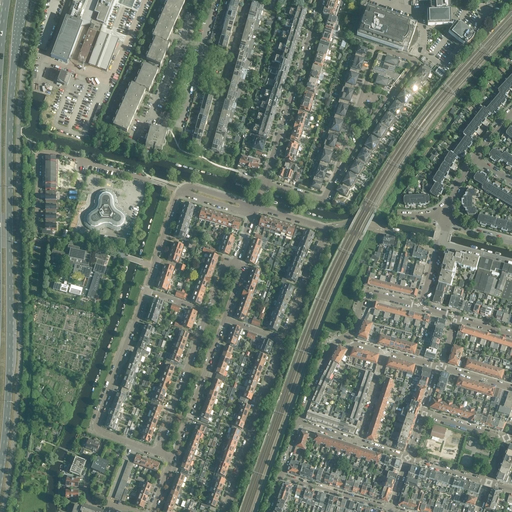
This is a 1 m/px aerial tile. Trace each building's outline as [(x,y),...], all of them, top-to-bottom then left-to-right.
[(73,0),(68,16),(67,18),(66,17),(53,53),(54,53),(53,57),(51,56),(51,57),(68,63),(67,62),(68,59),(69,59),(82,26),(81,25),(82,22),(91,25),(89,29),(101,33),(104,25),(106,26),(115,0),(73,0)] [(182,0),(168,0),(166,6),(180,12),(185,1),(182,0)] [(249,1),(248,4),(252,5),(251,7),(262,11),(263,11),(265,4),(259,2),(255,1),(252,0),(252,2),(249,1)] [(435,0),(430,1),(430,7),(430,10),(427,11),(428,26),(448,25),(451,25),(449,0),(435,0)] [(227,6),(229,7),(241,10),(242,8),(238,7),(239,4),(230,2),(228,1),(227,6)] [(328,3),(326,9),(338,12),(339,6),(327,3),(328,3)] [(166,6),(162,16),(176,22),(180,12),(166,6)] [(225,11),(228,12),(236,14),(237,11),(240,12),(241,10),(229,7),(227,6),(225,11)] [(247,9),(246,12),(261,16),(262,11),(251,7),(250,10),(247,9)] [(366,7),(362,19),(364,19),(362,25),(360,25),(356,36),(402,52),(403,50),(407,52),(409,46),(411,47),(413,45),(414,44),(415,42),(416,40),(417,37),(417,35),(417,33),(416,32),(414,31),(416,25),(412,23),(412,22),(366,7)] [(289,9),(288,12),(305,17),(306,14),(307,12),(306,12),(307,11),(306,11),(300,8),(298,8),(298,10),(298,9),(297,11),(289,9)] [(323,14),(324,14),(328,16),(336,18),(338,12),(326,9),(325,8),(323,14)] [(224,16),(226,17),(238,20),(239,17),(236,16),(236,14),(228,12),(225,11),(224,16)] [(289,15),(295,17),(294,20),(303,23),(303,22),(304,22),(304,20),(305,17),(288,12),(285,11),(284,14),(289,15)] [(246,12),(245,14),(249,15),(248,17),(257,20),(260,21),(261,16),(246,12)] [(162,16),(157,27),(171,33),(176,22),(162,16)] [(327,21),(326,22),(336,25),(338,25),(339,22),(337,21),(338,19),(336,18),(328,16),(328,19),(327,19),(326,21),(327,21)] [(286,21),(285,23),(301,28),(302,26),(303,25),(303,24),(303,23),(294,20),(293,23),(286,21)] [(449,33),(454,37),(454,38),(454,37),(458,41),(460,42),(459,42),(461,43),(463,45),(464,44),(465,46),(466,45),(467,46),(469,44),(470,43),(471,42),(472,41),(473,39),(474,37),(474,36),(472,35),(473,33),(471,32),(458,21),(456,23),(455,23),(456,21),(455,20),(451,25),(448,25),(448,26),(451,26),(453,27),(448,33),(449,33)] [(221,26),(224,26),(236,30),(236,27),(233,26),(234,24),(225,21),(223,21),(221,26)] [(243,21),(243,24),(246,25),(245,27),(254,30),(257,30),(258,26),(256,25),(243,21)] [(325,26),(325,28),(334,31),(336,25),(326,22),(326,23),(325,23),(325,25),(325,26)] [(301,28),(285,23),(284,26),(292,29),(291,31),(299,34),(300,33),(301,32),(300,31),(301,28)] [(152,37),(156,39),(167,43),(171,33),(157,27),(152,37)] [(323,32),(323,35),(332,37),(333,38),(334,34),(333,34),(334,31),(325,28),(324,29),(323,31),(323,32)] [(101,33),(89,29),(77,61),(107,72),(119,40),(101,33)] [(284,30),(283,35),(298,40),(298,37),(299,37),(300,36),(299,35),(299,34),(291,31),(284,30)] [(222,31),(221,36),(233,40),(234,37),(230,36),(231,34),(222,31)] [(241,31),(240,34),(243,34),(243,37),(252,39),(253,35),(241,31)] [(298,40),(283,35),(282,38),(288,40),(287,43),(296,46),(296,45),(297,45),(297,43),(298,40)] [(321,40),(321,41),(330,43),(332,37),(323,35),(322,37),(321,38),(320,39),(321,40)] [(239,38),(238,41),(250,45),(253,45),(255,40),(252,39),(243,37),(242,39),(239,38)] [(156,39),(151,49),(165,55),(170,44),(167,43),(156,39)] [(220,41),(218,46),(230,50),(231,47),(227,46),(228,43),(220,41)] [(238,41),(237,43),(241,44),(240,47),(252,50),(253,45),(250,45),(238,41)] [(319,46),(319,47),(328,50),(330,50),(332,44),(330,43),(321,41),(320,43),(319,44),(318,46),(319,46)] [(280,44),(279,47),(294,52),(295,49),(296,49),(296,47),(296,46),(287,43),(286,46),(280,44)] [(279,47),(278,50),(284,52),(284,55),(292,58),(292,57),(293,57),(294,55),(293,55),(294,52),(279,47)] [(318,50),(317,53),(326,56),(328,50),(319,47),(318,48),(317,49),(318,50)] [(355,52),(354,55),(364,58),(365,54),(366,55),(367,51),(367,50),(357,47),(356,47),(355,47),(355,48),(354,50),(354,51),(354,52),(355,52)] [(151,49),(146,60),(160,66),(165,55),(151,49)] [(250,55),(236,51),(236,54),(239,55),(238,57),(250,60),(252,55),(250,55)] [(315,58),(315,59),(324,62),(326,56),(317,53),(316,56),(315,56),(315,58)] [(386,57),(378,54),(376,60),(384,63),(382,69),(386,71),(388,71),(392,59),(386,57)] [(274,58),(275,59),(290,63),(291,61),(292,60),(292,59),(292,58),(284,55),(283,58),(276,56),(274,56),(273,58),(274,58)] [(350,60),(350,62),(362,66),(363,62),(364,58),(354,55),(353,57),(352,57),(352,58),(351,58),(350,60)] [(238,60),(234,59),(234,61),(249,65),(250,60),(238,57),(238,60)] [(273,61),(275,62),(281,64),(280,66),(289,69),(290,68),(290,67),(290,66),(290,63),(275,59),(274,58),(273,61)] [(314,62),(313,65),(322,68),(323,64),(324,65),(325,62),(324,62),(315,59),(315,60),(314,60),(313,62),(314,62)] [(392,59),(388,71),(394,73),(396,67),(405,70),(409,65),(398,61),(392,59)] [(234,61),(233,63),(236,64),(236,67),(248,70),(248,69),(249,65),(234,61)] [(350,68),(349,70),(358,74),(360,70),(361,70),(362,66),(350,62),(349,64),(349,66),(349,68),(350,68)] [(144,64),(140,75),(154,81),(158,70),(144,64)] [(312,68),(311,72),(320,74),(328,77),(328,74),(321,72),(322,68),(313,65),(312,66),(312,68)] [(269,70),(271,70),(287,75),(287,72),(288,72),(289,71),(288,70),(289,69),(280,66),(279,69),(277,69),(272,67),(269,67),(268,69),(269,70)] [(418,68),(416,70),(427,79),(428,78),(428,77),(429,76),(429,75),(429,74),(430,72),(423,66),(420,69),(418,68)] [(232,68),(231,71),(246,75),(248,70),(236,67),(235,69),(232,68)] [(377,77),(375,84),(381,86),(386,71),(382,69),(374,67),(372,72),(378,74),(378,77),(377,77)] [(439,67),(435,71),(441,77),(446,72),(439,67)] [(268,73),(270,73),(277,75),(276,78),(285,81),(285,80),(286,80),(286,79),(286,78),(287,75),(271,70),(269,70),(268,73)] [(358,77),(357,77),(358,74),(349,70),(348,72),(347,73),(346,74),(345,76),(344,77),(357,82),(358,77)] [(416,75),(414,78),(421,84),(422,83),(423,82),(424,82),(425,81),(427,79),(416,70),(414,73),(416,75)] [(231,71),(230,73),(234,74),(233,76),(242,79),(245,80),(246,75),(231,71)] [(386,71),(381,86),(386,87),(389,81),(389,80),(390,78),(397,81),(401,76),(394,73),(388,71),(386,71)] [(309,77),(318,80),(320,77),(327,79),(328,77),(320,74),(311,72),(310,74),(309,77)] [(61,73),(58,82),(67,85),(70,76),(61,73)] [(140,75),(135,85),(146,90),(149,92),(154,81),(140,75)] [(229,78),(228,80),(243,85),(245,80),(242,79),(233,76),(232,79),(229,78)] [(308,81),(307,84),(319,87),(320,85),(317,84),(318,80),(309,77),(309,78),(308,79),(308,80),(308,81)] [(344,83),(345,84),(344,86),(353,89),(354,86),(355,86),(357,82),(344,77),(344,80),(344,81),(344,82),(344,83)] [(266,81),(267,82),(283,87),(284,84),(285,84),(285,82),(285,81),(276,78),(275,81),(274,81),(268,79),(266,78),(265,81),(266,81)] [(409,79),(407,82),(418,90),(419,89),(420,88),(420,87),(420,86),(421,85),(420,85),(421,84),(414,78),(411,81),(409,79)] [(228,80),(228,83),(231,84),(230,86),(242,90),(243,85),(228,80)] [(265,84),(266,85),(272,86),(274,87),(273,90),(281,93),(281,92),(282,91),(283,90),(282,89),(283,87),(267,82),(266,81),(265,84)] [(407,86),(405,89),(412,95),(413,94),(414,94),(415,94),(415,93),(416,93),(417,92),(418,90),(407,82),(405,84),(407,86)] [(503,84),(502,86),(509,92),(510,91),(511,90),(511,91),(511,87),(506,82),(504,84),(503,84)] [(132,84),(127,94),(141,101),(146,90),(135,85),(132,84)] [(319,87),(307,84),(306,86),(306,87),(305,89),(306,89),(305,92),(314,95),(315,91),(316,89),(318,90),(319,87)] [(226,88),(225,90),(238,94),(241,95),(242,90),(230,86),(229,89),(226,88)] [(344,86),(343,88),(342,88),(341,89),(340,91),(339,93),(351,97),(353,93),(352,93),(353,89),(344,86)] [(500,88),(498,90),(499,91),(500,91),(499,92),(505,97),(506,97),(508,95),(507,95),(509,92),(502,86),(500,88)] [(400,90),(398,93),(410,102),(411,100),(411,98),(412,97),(412,96),(412,95),(405,89),(403,92),(400,90)] [(225,90),(225,93),(228,94),(227,96),(236,99),(239,100),(241,95),(238,94),(225,90)] [(261,92),(265,94),(279,98),(280,96),(281,95),(282,94),(281,93),(273,90),(272,93),(262,90),(261,92)] [(260,95),(264,97),(268,98),(267,101),(278,104),(279,103),(279,102),(279,101),(279,98),(265,94),(261,92),(260,95)] [(304,96),(304,98),(313,101),(314,102),(315,102),(318,103),(322,104),(323,105),(324,102),(319,101),(315,100),(316,96),(315,95),(307,93),(305,92),(305,93),(304,93),(304,94),(304,95),(304,96)] [(499,95),(497,97),(505,104),(507,102),(506,101),(508,98),(506,97),(505,97),(499,92),(500,93),(499,95)] [(339,99),(338,102),(348,105),(349,101),(350,101),(351,97),(339,93),(339,95),(338,97),(338,98),(338,99),(339,99)] [(398,98),(396,101),(404,106),(405,105),(405,106),(406,105),(407,104),(408,103),(410,102),(398,93),(396,96),(398,98)] [(127,94),(122,105),(136,111),(141,101),(127,94)] [(223,98),(223,100),(225,101),(226,101),(234,103),(235,104),(237,104),(238,100),(236,99),(227,96),(227,99),(223,98)] [(495,99),(493,101),(494,101),(500,107),(502,105),(503,106),(505,104),(497,97),(495,99)] [(302,101),(301,103),(302,103),(302,104),(311,107),(312,107),(314,102),(313,101),(304,98),(303,101),(302,101)] [(212,102),(203,100),(201,99),(200,104),(202,105),(214,108),(215,106),(211,105),(212,102)] [(222,100),(221,103),(224,104),(224,106),(234,109),(236,109),(237,104),(235,104),(234,103),(226,101),(225,101),(223,100),(222,100)] [(259,105),(261,105),(276,110),(277,107),(278,107),(278,105),(277,105),(278,104),(267,101),(266,104),(262,103),(260,102),(259,105)] [(392,102),(390,105),(401,113),(402,111),(403,111),(403,110),(403,109),(403,108),(403,107),(404,106),(396,101),(394,104),(392,102)] [(499,110),(499,109),(500,107),(494,101),(493,101),(492,103),(492,104),(491,106),(498,112),(499,110)] [(335,107),(334,109),(346,113),(348,109),(347,108),(348,105),(338,102),(338,104),(337,104),(336,104),(336,105),(335,106),(335,107)] [(257,107),(260,108),(265,110),(264,112),(266,113),(274,116),(274,115),(275,115),(276,113),(275,113),(276,110),(261,105),(259,105),(258,104),(257,107)] [(300,107),(299,109),(300,109),(300,110),(302,110),(310,112),(310,113),(311,109),(312,107),(311,107),(302,104),(301,107),(300,107)] [(122,105),(118,115),(132,122),(136,111),(122,105)] [(390,109),(388,112),(395,118),(396,117),(397,117),(398,116),(399,115),(400,115),(401,113),(390,105),(388,108),(390,109)] [(485,108),(485,109),(493,116),(495,113),(496,114),(498,112),(491,106),(490,105),(489,107),(488,108),(488,107),(487,109),(486,108),(485,108)] [(219,108),(219,110),(234,114),(235,109),(234,109),(224,106),(223,109),(219,108)] [(481,110),(480,112),(487,118),(489,115),(490,116),(491,115),(493,116),(485,109),(484,108),(482,110),(481,110)] [(334,115),(333,117),(343,120),(344,117),(345,117),(346,113),(334,109),(333,111),(333,113),(333,114),(334,115)] [(200,110),(199,115),(211,118),(212,116),(208,115),(209,112),(200,110)] [(219,110),(218,112),(221,113),(221,116),(233,119),(234,114),(219,110)] [(298,115),(297,118),(297,117),(307,120),(308,115),(307,114),(299,112),(298,112),(297,114),(298,115)] [(383,114),(381,117),(393,125),(394,123),(394,122),(395,121),(395,120),(395,119),(395,118),(388,112),(386,115),(383,114)] [(479,115),(477,117),(488,125),(490,123),(486,120),(487,118),(480,112),(478,114),(479,115)] [(256,116),(258,117),(272,121),(273,119),(274,118),(274,117),(274,116),(266,113),(265,116),(257,114),(256,116)] [(118,115),(113,126),(127,132),(132,122),(118,115)] [(217,117),(216,120),(228,123),(231,124),(233,119),(221,116),(220,118),(217,117)] [(255,119),(257,120),(263,122),(262,124),(271,127),(271,126),(272,125),(271,124),(272,121),(258,117),(256,116),(255,119)] [(477,116),(474,121),(481,126),(482,124),(486,127),(488,125),(477,117),(477,116)] [(296,120),(296,123),(309,127),(310,125),(305,124),(307,120),(297,117),(297,118),(296,118),(296,120)] [(329,122),(329,124),(341,128),(342,124),(343,120),(333,117),(332,120),(331,119),(331,120),(330,121),(330,122),(329,122)] [(382,121),(380,124),(387,129),(388,128),(389,129),(390,128),(391,127),(392,126),(393,125),(381,117),(379,119),(382,121)] [(206,122),(198,120),(196,125),(208,128),(209,126),(206,125),(206,122)] [(216,120),(215,122),(219,123),(218,126),(227,128),(228,123),(216,120)] [(474,121),(470,125),(478,131),(478,132),(481,134),(483,132),(480,130),(479,129),(479,128),(481,126),(474,121)] [(294,127),(294,129),(303,132),(304,128),(309,129),(309,127),(296,123),(295,126),(294,127)] [(252,128),(254,128),(269,133),(269,130),(270,130),(271,129),(270,128),(271,127),(262,124),(260,124),(259,127),(255,126),(253,125),(252,128)] [(329,130),(328,133),(338,136),(339,132),(340,133),(341,128),(329,124),(328,126),(328,128),(328,129),(328,130),(329,130)] [(375,126),(373,128),(385,136),(386,135),(386,134),(387,133),(387,132),(387,131),(387,129),(380,124),(378,127),(375,126)] [(468,127),(466,129),(467,130),(474,135),(475,133),(476,133),(477,134),(480,136),(481,134),(478,132),(478,131),(470,125),(468,128),(468,127)] [(151,126),(145,146),(162,151),(167,131),(161,129),(161,128),(158,127),(158,128),(151,126)] [(214,127),(213,130),(226,133),(228,134),(229,129),(227,128),(218,126),(217,128),(214,127)] [(251,131),(253,131),(257,132),(256,135),(259,136),(267,139),(267,138),(268,138),(268,136),(269,133),(254,128),(252,128),(251,131)] [(374,133),(372,136),(380,141),(380,140),(381,140),(382,140),(382,139),(384,138),(385,136),(373,128),(371,131),(374,133)] [(191,134),(194,135),(206,138),(206,136),(203,135),(204,132),(195,129),(193,129),(191,134)] [(302,134),(303,132),(294,129),(293,131),(292,131),(292,134),(301,137),(302,134)] [(465,132),(464,134),(466,136),(470,139),(472,140),(473,138),(472,137),(474,135),(467,130),(466,129),(465,131),(465,132)] [(213,130),(213,132),(216,133),(215,135),(226,138),(227,134),(225,134),(226,133),(213,130)] [(324,138),(323,140),(336,144),(337,140),(336,140),(338,136),(328,133),(327,135),(326,135),(326,136),(325,136),(324,138)] [(301,137),(292,134),(291,137),(290,139),(291,139),(290,140),(298,142),(300,143),(301,139),(305,141),(306,139),(301,137)] [(367,138),(365,141),(377,148),(378,146),(379,145),(379,144),(379,143),(379,142),(380,141),(372,136),(370,139),(367,138)] [(464,139),(463,141),(471,147),(473,145),(472,144),(474,141),(472,140),(470,139),(466,136),(464,138),(465,138),(464,139)] [(266,140),(255,137),(255,138),(253,143),(264,146),(264,145),(265,145),(266,143),(265,142),(266,140)] [(459,138),(458,140),(460,141),(460,143),(459,145),(460,145),(467,150),(469,148),(470,149),(471,147),(463,141),(462,140),(459,138)] [(192,139),(191,145),(203,148),(204,145),(200,144),(201,142),(192,139)] [(211,139),(210,142),(213,143),(213,145),(224,148),(225,144),(223,143),(211,139)] [(324,146),(323,148),(332,151),(334,148),(336,144),(323,140),(323,142),(323,144),(323,146),(324,146)] [(366,145),(364,148),(372,153),(373,152),(375,151),(376,150),(377,148),(365,141),(363,144),(366,145)] [(289,147),(288,148),(298,151),(300,147),(301,146),(303,146),(304,145),(297,142),(296,144),(290,142),(289,144),(288,146),(289,147)] [(253,143),(252,147),(252,148),(248,147),(248,149),(250,150),(253,150),(256,151),(257,150),(262,152),(263,150),(264,149),(264,147),(264,146),(253,143)] [(208,147),(208,149),(218,152),(218,154),(223,155),(224,149),(224,148),(213,145),(212,148),(208,147)] [(455,145),(454,148),(456,150),(465,156),(466,154),(465,153),(467,150),(460,145),(459,145),(458,147),(455,145)] [(286,152),(286,153),(297,157),(298,151),(288,148),(287,150),(286,151),(286,152)] [(322,151),(321,150),(320,152),(319,153),(318,155),(331,160),(332,155),(331,155),(332,151),(323,148),(322,151)] [(359,150),(358,153),(370,160),(371,158),(370,158),(371,157),(371,156),(372,155),(371,154),(372,153),(364,148),(362,151),(359,150)] [(451,152),(454,155),(457,157),(458,158),(460,160),(462,157),(463,158),(465,156),(456,150),(454,148),(453,149),(454,151),(455,152),(454,153),(451,152)] [(492,159),(493,161),(502,150),(501,149),(499,151),(498,150),(497,151),(496,150),(494,150),(489,156),(492,158),(491,159),(492,159)] [(502,150),(493,161),(495,162),(496,161),(499,163),(499,164),(501,161),(500,161),(501,160),(505,154),(502,152),(503,151),(502,150)] [(448,155),(447,157),(455,162),(456,159),(457,160),(458,158),(457,157),(454,155),(451,152),(450,153),(450,152),(448,155)] [(297,157),(286,153),(286,154),(286,155),(285,157),(285,159),(295,162),(295,161),(297,157)] [(358,157),(356,160),(364,165),(365,164),(366,164),(367,163),(368,162),(370,160),(358,153),(356,156),(358,157)] [(500,161),(501,161),(503,162),(503,161),(506,163),(510,155),(506,153),(505,154),(501,160),(500,161)] [(317,161),(318,161),(318,164),(327,167),(328,163),(329,164),(331,160),(318,155),(318,157),(317,159),(317,160),(317,161)] [(248,158),(243,157),(244,156),(242,156),(241,159),(239,165),(242,166),(243,166),(244,167),(245,166),(245,167),(248,158)] [(42,160),(42,187),(45,187),(45,190),(56,190),(56,187),(58,187),(58,160),(56,160),(56,157),(45,157),(45,160),(42,160)] [(248,158),(245,167),(248,168),(250,169),(250,168),(251,168),(254,160),(254,158),(248,157),(248,158)] [(446,160),(445,162),(453,167),(456,169),(457,167),(458,167),(455,165),(453,164),(455,162),(447,157),(445,159),(446,160)] [(254,160),(251,168),(252,168),(252,169),(253,170),(254,169),(257,170),(259,164),(260,161),(258,160),(258,161),(254,160)] [(352,162),(350,165),(362,172),(363,170),(364,168),(364,167),(364,165),(356,160),(354,164),(352,162)] [(286,167),(285,169),(282,168),(280,173),(279,173),(278,177),(279,177),(279,178),(281,178),(285,179),(290,163),(286,162),(284,166),(286,167)] [(444,163),(442,167),(449,171),(450,170),(450,169),(452,170),(455,171),(456,169),(453,167),(445,162),(444,163)] [(290,163),(285,179),(288,179),(288,180),(290,181),(290,180),(291,180),(293,172),(290,171),(291,168),(292,164),(290,163)] [(306,165),(305,165),(304,168),(313,171),(325,175),(327,171),(326,171),(327,167),(318,164),(317,167),(315,167),(314,167),(313,168),(312,168),(311,168),(310,167),(309,167),(308,167),(307,166),(306,165)] [(351,170),(349,173),(357,178),(358,176),(358,177),(359,176),(360,175),(361,174),(362,172),(350,165),(348,168),(351,170)] [(293,172),(291,180),(294,181),(294,182),(296,183),(296,182),(297,182),(297,181),(300,181),(304,171),(301,170),(299,173),(297,172),(298,168),(295,166),(293,172)] [(442,167),(439,171),(440,171),(439,171),(440,172),(447,176),(448,177),(451,179),(452,176),(449,175),(448,174),(448,173),(449,171),(442,167)] [(313,177),(312,179),(322,183),(323,179),(324,179),(325,175),(313,171),(312,173),(313,173),(312,175),(312,176),(312,177),(313,177)] [(437,174),(436,176),(443,181),(444,179),(445,178),(447,179),(449,181),(451,179),(448,177),(447,176),(440,172),(438,174),(437,174)] [(344,174),(343,177),(355,185),(356,183),(356,182),(356,181),(357,180),(357,179),(356,179),(357,178),(349,173),(347,176),(344,174)] [(474,180),(480,183),(484,175),(482,173),(481,174),(478,173),(474,180)] [(484,175),(480,183),(482,184),(482,185),(484,186),(487,181),(488,181),(489,179),(486,177),(486,176),(484,175)] [(431,178),(430,180),(433,182),(434,182),(437,183),(440,185),(442,186),(443,184),(442,183),(443,181),(436,176),(434,178),(435,179),(435,180),(433,179),(431,178)] [(354,186),(355,185),(343,177),(341,181),(343,182),(342,185),(350,190),(351,189),(352,188),(353,188),(353,187),(354,186)] [(322,183),(312,179),(312,182),(311,182),(310,182),(310,183),(309,185),(309,186),(309,187),(310,188),(311,189),(311,190),(312,190),(313,189),(314,189),(320,191),(320,190),(322,187),(321,186),(322,183)] [(487,181),(484,186),(482,189),(485,190),(485,191),(487,192),(491,185),(489,183),(489,182),(488,181),(487,181)] [(491,185),(487,192),(489,194),(489,193),(492,194),(498,183),(496,182),(494,186),(491,185)] [(435,186),(434,188),(442,193),(443,191),(442,190),(444,187),(442,186),(440,185),(437,183),(436,183),(435,185),(435,186)] [(498,183),(492,194),(497,197),(501,190),(498,189),(501,184),(498,183)] [(427,184),(426,186),(431,189),(432,190),(431,192),(432,192),(431,193),(438,197),(440,194),(441,195),(442,193),(434,188),(432,187),(431,186),(430,186),(429,185),(427,184)] [(350,190),(342,185),(340,188),(339,188),(336,192),(339,194),(343,196),(347,198),(348,197),(348,196),(349,194),(350,193),(349,192),(350,190)] [(501,190),(497,197),(502,200),(508,189),(506,187),(503,192),(501,190)] [(508,189),(502,200),(506,203),(510,196),(508,194),(511,190),(508,189)] [(84,217),(84,220),(84,223),(85,225),(87,228),(89,229),(92,231),(95,231),(98,231),(100,229),(101,230),(103,228),(105,227),(107,227),(109,228),(111,229),(114,231),(117,231),(120,231),(122,229),(125,228),(126,225),(127,223),(128,220),(127,217),(126,214),(125,212),(122,210),(123,210),(120,208),(120,209),(118,207),(117,206),(118,206),(117,204),(117,201),(116,198),(115,195),(114,193),(111,191),(109,190),(106,190),(103,190),(100,191),(98,193),(96,195),(95,198),(95,201),(94,201),(94,204),(95,204),(94,206),(93,207),(92,209),(89,210),(87,212),(85,214),(84,217)] [(56,191),(45,191),(45,201),(56,201),(56,191)] [(56,201),(45,201),(45,211),(56,211),(56,201)] [(183,209),(193,213),(194,209),(195,209),(194,209),(195,207),(185,203),(184,206),(183,205),(182,209),(183,209)] [(181,211),(180,215),(191,218),(193,213),(183,209),(182,211),(181,211)] [(202,209),(199,218),(201,219),(205,220),(208,210),(205,209),(204,210),(202,209)] [(208,210),(205,220),(210,222),(213,212),(208,211),(208,210)] [(56,211),(45,211),(45,220),(56,220),(56,211)] [(213,212),(210,222),(212,223),(216,224),(219,214),(213,212)] [(219,214),(216,224),(218,225),(218,224),(221,225),(224,216),(219,214)] [(180,218),(179,220),(189,224),(191,218),(180,215),(179,218),(180,218)] [(482,215),(482,216),(480,215),(478,223),(482,224),(481,225),(484,226),(486,216),(482,215)] [(221,225),(227,227),(230,218),(224,216),(221,225)] [(258,223),(257,227),(259,227),(261,228),(261,227),(264,228),(268,219),(267,219),(267,218),(264,217),(264,218),(262,217),(260,223),(258,223)] [(502,220),(500,229),(503,230),(502,231),(505,232),(507,223),(508,217),(507,217),(505,221),(502,220)] [(230,218),(227,227),(232,229),(235,219),(230,218)] [(235,219),(232,229),(236,230),(235,230),(238,231),(241,221),(239,220),(236,219),(235,219)] [(264,228),(264,231),(269,233),(269,232),(270,230),(273,221),(268,219),(264,228)] [(56,220),(45,220),(45,230),(42,230),(42,234),(52,235),(52,230),(56,230),(56,220)] [(178,222),(177,226),(187,229),(188,229),(189,224),(179,220),(179,222),(178,222)] [(270,230),(269,232),(271,233),(275,234),(275,232),(278,222),(273,221),(270,230)] [(275,232),(275,234),(280,235),(281,234),(284,224),(278,222),(275,232)] [(281,234),(280,235),(286,237),(286,235),(289,226),(284,224),(281,234)] [(286,235),(286,237),(291,239),(292,237),(295,228),(293,227),(293,226),(290,225),(289,226),(286,235)] [(177,229),(176,231),(186,235),(187,235),(189,230),(188,229),(187,229),(177,226),(176,229),(177,229)] [(176,231),(175,231),(174,234),(175,235),(174,237),(185,240),(185,238),(186,235),(176,231)] [(303,236),(312,240),(312,239),(313,239),(314,237),(313,237),(314,234),(305,231),(304,232),(303,236)] [(384,240),(384,241),(383,244),(385,244),(388,245),(389,242),(390,242),(391,237),(384,235),(383,240),(384,240)] [(100,242),(125,247),(126,240),(102,236),(100,242)] [(226,237),(224,241),(233,244),(234,241),(234,239),(226,236),(226,237)] [(301,241),(311,245),(312,242),(311,242),(312,240),(303,236),(301,241)] [(393,246),(393,247),(400,248),(402,239),(395,238),(393,246)] [(254,240),(251,245),(260,249),(262,244),(263,243),(254,240)] [(407,240),(405,248),(403,253),(408,254),(409,252),(407,252),(407,249),(410,249),(412,241),(407,240)] [(224,241),(222,247),(230,250),(231,247),(232,248),(233,244),(224,241)] [(301,241),(299,247),(308,250),(309,248),(311,245),(301,241)] [(173,246),(172,249),(182,252),(183,249),(184,249),(184,248),(184,247),(184,246),(174,243),(173,246)] [(68,261),(64,285),(62,284),(61,285),(55,283),(53,289),(60,291),(67,293),(67,292),(69,293),(81,296),(81,295),(87,297),(87,298),(95,300),(103,275),(104,276),(106,268),(103,267),(105,262),(106,262),(108,254),(97,250),(96,253),(94,258),(97,259),(96,264),(94,269),(92,269),(88,268),(89,260),(91,255),(91,252),(86,251),(86,252),(85,252),(79,251),(80,248),(68,245),(68,249),(70,249),(69,257),(67,257),(66,258),(66,261),(68,261)] [(250,247),(249,251),(258,254),(260,249),(251,245),(251,247),(250,247)] [(218,249),(220,249),(219,252),(228,255),(230,250),(222,247),(219,246),(218,249)] [(299,247),(297,252),(306,256),(308,253),(307,253),(308,250),(299,247)] [(209,256),(208,259),(217,263),(218,259),(218,257),(212,254),(213,252),(203,248),(202,251),(209,254),(209,255),(209,256)] [(171,252),(171,255),(180,258),(182,252),(172,249),(171,252)] [(248,254),(248,256),(256,259),(258,260),(260,254),(258,254),(249,251),(248,254)] [(422,252),(420,260),(419,264),(418,267),(423,268),(424,268),(426,264),(428,253),(427,252),(426,251),(425,252),(423,251),(423,252),(422,252)] [(297,252),(295,258),(304,261),(305,258),(305,259),(306,256),(297,252)] [(457,256),(449,254),(449,256),(446,256),(441,276),(443,276),(442,279),(440,278),(439,283),(448,285),(451,286),(453,279),(454,277),(455,277),(456,272),(455,272),(457,264),(460,265),(459,266),(477,271),(480,258),(463,254),(461,253),(461,256),(457,255),(457,256)] [(180,258),(171,255),(170,255),(169,258),(169,260),(179,264),(180,261),(179,261),(180,258)] [(248,256),(246,261),(251,264),(255,265),(256,262),(257,262),(258,260),(256,259),(248,256)] [(295,258),(293,263),(302,267),(303,264),(303,263),(304,261),(295,258)] [(208,259),(206,265),(214,268),(215,266),(216,266),(217,263),(208,259)] [(482,259),(473,290),(485,293),(484,294),(500,299),(511,267),(500,264),(482,259)] [(287,267),(291,268),(300,272),(301,269),(302,267),(293,263),(291,266),(288,265),(287,267)] [(206,265),(204,270),(213,273),(214,270),(214,268),(206,265)] [(410,265),(408,275),(413,277),(416,278),(418,278),(421,279),(424,268),(423,268),(418,267),(416,266),(415,266),(410,265)] [(163,271),(173,275),(174,271),(175,271),(175,270),(175,269),(165,266),(164,268),(163,268),(162,271),(163,271)] [(511,266),(511,267),(500,299),(502,299),(505,300),(511,301),(511,266)] [(291,268),(288,274),(297,277),(299,275),(300,272),(291,268)] [(251,271),(250,275),(259,278),(261,273),(261,274),(262,273),(252,269),(251,272),(251,271)] [(204,270),(202,275),(211,279),(211,276),(212,277),(213,273),(204,270)] [(162,273),(161,276),(171,280),(173,275),(163,271),(162,274),(162,273)] [(366,278),(364,285),(370,286),(373,274),(370,273),(369,279),(367,279),(366,278)] [(376,281),(375,287),(380,288),(383,276),(384,274),(381,273),(381,276),(379,281),(376,281)] [(288,274),(286,279),(295,282),(296,280),(297,280),(298,278),(297,277),(288,274)] [(199,280),(199,281),(200,281),(209,284),(211,279),(202,275),(200,281),(199,280)] [(249,278),(248,280),(257,283),(259,278),(250,275),(248,278),(249,278)] [(160,280),(159,282),(169,286),(171,280),(161,276),(159,280),(160,280)] [(387,283),(385,290),(390,291),(393,279),(391,278),(390,284),(387,283)] [(247,282),(246,285),(255,289),(257,283),(248,280),(247,282)] [(199,281),(197,286),(206,289),(207,286),(208,284),(209,284),(200,281),(199,281)] [(404,281),(401,281),(400,286),(397,286),(396,292),(401,294),(404,281)] [(169,286),(159,282),(159,283),(159,282),(158,286),(158,288),(168,292),(169,289),(168,289),(169,286)] [(407,288),(406,295),(411,296),(414,284),(411,283),(410,289),(407,288)] [(437,291),(442,293),(445,294),(447,288),(448,285),(440,283),(439,283),(438,289),(437,289),(437,291)] [(244,291),(253,294),(255,289),(246,285),(245,288),(245,289),(244,291)] [(284,285),(282,290),(291,294),(291,293),(292,294),(293,291),(292,291),(293,288),(284,285)] [(197,286),(195,291),(204,295),(204,292),(205,293),(206,289),(197,286)] [(455,287),(452,297),(457,298),(461,300),(462,297),(464,289),(455,287)] [(282,290),(280,296),(290,299),(291,296),(290,296),(291,294),(282,290)] [(195,291),(193,297),(202,300),(203,297),(204,295),(195,291)] [(243,297),(252,300),(251,299),(253,294),(244,291),(242,296),(243,297)] [(280,296),(278,301),(287,304),(288,302),(289,303),(290,299),(280,296)] [(444,299),(436,296),(435,299),(434,300),(434,301),(434,302),(436,303),(437,303),(442,305),(444,299)] [(191,301),(190,302),(200,306),(200,303),(201,303),(202,300),(193,297),(191,301)] [(242,299),(241,302),(250,305),(252,300),(243,297),(243,299),(242,299)] [(153,304),(162,307),(164,304),(165,302),(154,298),(154,300),(153,300),(152,304),(153,304)] [(476,306),(474,313),(474,314),(475,314),(476,314),(477,314),(479,315),(479,314),(480,314),(481,308),(484,299),(482,298),(479,307),(478,307),(479,307),(477,306),(477,307),(476,306)] [(278,301),(276,306),(286,310),(287,307),(286,307),(287,304),(278,301)] [(240,305),(239,308),(248,311),(250,305),(241,302),(239,305),(240,305)] [(151,306),(150,309),(161,312),(162,307),(153,304),(152,306),(151,306)] [(378,304),(375,316),(378,316),(379,311),(382,312),(384,305),(378,304)] [(276,306),(274,312),(283,315),(284,313),(286,310),(276,306)] [(389,306),(386,318),(388,319),(389,314),(392,314),(394,308),(389,306)] [(487,310),(485,317),(486,317),(488,318),(490,318),(492,311),(494,308),(491,307),(490,310),(488,310),(487,310)] [(503,321),(502,322),(505,323),(506,324),(507,323),(508,324),(510,317),(511,312),(508,311),(508,310),(509,310),(510,307),(507,307),(504,315),(503,321)] [(238,310),(237,313),(246,316),(248,311),(239,308),(239,310),(238,310)] [(150,313),(149,314),(159,318),(161,312),(150,309),(149,312),(150,313)] [(399,309),(396,321),(398,322),(400,316),(403,317),(404,310),(399,309)] [(498,313),(496,320),(497,320),(498,321),(499,321),(501,321),(502,320),(503,315),(505,310),(503,309),(502,312),(498,311),(498,313)] [(188,311),(186,315),(195,318),(197,313),(188,310),(187,311),(188,311)] [(274,312),(272,317),(282,321),(283,318),(282,318),(283,315),(274,312)] [(415,313),(409,312),(406,324),(409,324),(410,319),(413,320),(415,313)] [(236,316),(235,319),(247,323),(248,321),(245,319),(246,316),(237,313),(236,316)] [(148,318),(147,321),(157,324),(158,323),(158,322),(159,318),(149,314),(149,315),(148,315),(147,318),(148,318)] [(420,314),(417,326),(419,327),(420,321),(423,322),(425,316),(420,314)] [(186,315),(184,321),(193,324),(195,318),(186,315)] [(272,317),(270,323),(279,326),(280,324),(282,321),(272,317)] [(430,317),(429,322),(445,326),(446,322),(445,321),(430,317)] [(182,327),(183,327),(191,329),(193,324),(184,321),(182,327)] [(370,330),(372,324),(363,321),(361,326),(370,330)] [(429,322),(428,324),(434,326),(436,327),(435,329),(443,331),(443,330),(444,330),(444,329),(444,328),(444,327),(445,327),(445,326),(429,322)] [(268,327),(267,328),(277,332),(278,329),(279,327),(279,326),(270,323),(268,327)] [(143,330),(151,333),(154,334),(156,329),(145,325),(143,330)] [(233,326),(231,332),(239,335),(241,331),(241,332),(242,330),(241,329),(233,326)] [(368,335),(370,330),(361,326),(360,331),(368,335)] [(465,327),(463,333),(462,339),(464,340),(466,334),(469,335),(471,329),(465,327)] [(143,330),(141,336),(149,339),(151,333),(143,330)] [(476,330),(474,337),(472,342),(471,344),(474,345),(474,343),(476,337),(479,338),(481,332),(476,330)] [(360,331),(358,337),(366,340),(368,335),(360,331)] [(431,335),(430,338),(432,338),(440,341),(440,340),(441,340),(441,338),(441,336),(432,333),(431,333),(426,331),(425,333),(431,335)] [(180,333),(179,337),(179,338),(187,340),(189,335),(181,332),(181,333),(180,333)] [(231,332),(229,337),(237,340),(239,335),(231,332)] [(485,346),(486,340),(489,341),(491,335),(486,333),(482,345),(485,346)] [(139,342),(148,345),(149,346),(151,340),(149,339),(141,336),(139,342)] [(423,341),(428,343),(438,346),(439,344),(440,343),(440,342),(440,341),(432,338),(430,338),(424,336),(424,339),(423,341)] [(496,336),(494,343),(492,348),(495,349),(496,343),(499,344),(501,338),(496,336)] [(179,337),(177,343),(185,346),(187,340),(179,338),(179,337)] [(237,340),(229,337),(227,343),(230,344),(229,346),(236,349),(237,346),(239,341),(237,340)] [(263,341),(261,345),(271,349),(272,346),(271,345),(272,343),(263,339),(263,341)] [(506,339),(504,346),(503,351),(505,352),(507,347),(510,347),(511,341),(506,339)] [(422,344),(428,345),(430,346),(429,348),(437,351),(437,350),(438,350),(438,348),(438,347),(438,346),(428,343),(423,341),(422,344)] [(137,348),(138,348),(137,351),(145,354),(148,355),(149,352),(146,351),(148,345),(147,345),(139,342),(137,348)] [(177,343),(175,349),(183,352),(185,346),(177,343)] [(260,350),(259,349),(259,351),(268,354),(269,352),(270,352),(271,349),(261,345),(260,350)] [(225,346),(223,352),(231,355),(233,349),(225,346)] [(339,346),(336,351),(344,356),(347,351),(349,347),(346,346),(344,349),(342,348),(339,346)] [(463,349),(454,346),(448,364),(458,367),(463,349)] [(175,349),(172,354),(181,357),(183,352),(175,349)] [(133,353),(131,358),(139,361),(141,362),(143,356),(147,358),(148,355),(137,351),(136,354),(133,353)] [(336,351),(333,356),(341,360),(344,356),(336,351)] [(223,352),(221,357),(229,361),(231,355),(223,352)] [(435,355),(426,352),(424,357),(433,360),(434,360),(434,359),(436,355),(435,355)] [(172,354),(170,360),(167,359),(166,361),(173,364),(174,362),(178,364),(181,357),(172,354)] [(259,354),(257,359),(265,362),(267,357),(263,355),(259,354)] [(341,360),(333,356),(330,361),(338,365),(341,360)] [(221,357),(219,363),(227,366),(229,361),(221,357)] [(131,358),(129,364),(137,367),(139,361),(131,358)] [(257,359),(255,365),(263,368),(265,362),(257,359)] [(473,361),(468,360),(465,369),(470,371),(473,361)] [(167,365),(165,370),(173,373),(175,368),(172,367),(173,364),(166,361),(165,364),(167,365)] [(337,365),(330,361),(328,366),(335,369),(337,365)] [(219,363),(217,368),(225,371),(227,366),(219,363)] [(127,370),(135,373),(137,367),(129,364),(127,370)] [(412,376),(415,365),(409,364),(407,373),(406,375),(412,376)] [(255,365),(253,370),(261,373),(263,368),(255,365)] [(325,371),(332,375),(333,375),(335,369),(328,366),(325,371)] [(217,374),(216,377),(225,381),(226,378),(223,377),(225,371),(217,368),(215,374),(217,374)] [(496,378),(502,380),(504,371),(499,369),(496,378)] [(127,370),(125,376),(133,379),(136,380),(138,374),(135,373),(127,370)] [(165,370),(162,376),(171,379),(173,373),(165,370)] [(253,370),(251,376),(259,379),(261,373),(253,370)] [(325,371),(322,376),(330,379),(332,375),(325,371)] [(421,375),(421,377),(428,380),(430,375),(422,373),(418,371),(417,373),(421,375)] [(441,372),(440,378),(448,380),(450,375),(441,372)] [(125,376),(123,382),(131,384),(133,379),(125,376)] [(162,376),(160,382),(169,385),(171,379),(162,376)] [(251,376),(249,381),(257,384),(259,379),(251,376)] [(322,376),(320,381),(327,385),(330,379),(322,376)] [(214,380),(212,385),(220,388),(222,383),(224,383),(225,381),(216,377),(215,380),(214,380)] [(464,379),(458,377),(455,386),(461,388),(464,379)] [(440,378),(438,384),(446,386),(448,380),(440,378)] [(386,379),(384,384),(394,387),(395,385),(393,384),(394,381),(386,379)] [(244,386),(247,387),(255,390),(257,384),(249,381),(246,380),(244,386)] [(320,381),(317,386),(325,390),(327,385),(320,381)] [(131,384),(123,382),(121,388),(122,388),(121,390),(129,393),(132,385),(131,384)] [(160,382),(158,388),(167,390),(169,385),(160,382)] [(438,384),(436,389),(439,390),(441,391),(443,391),(444,392),(446,386),(438,384)] [(212,385),(210,391),(218,394),(220,388),(212,385)] [(164,396),(167,390),(158,388),(155,386),(154,391),(157,392),(156,393),(164,396)] [(317,386),(315,391),(323,395),(323,394),(325,390),(317,386)] [(417,389),(416,392),(424,395),(425,389),(418,387),(418,386),(416,386),(415,388),(417,389)] [(247,387),(245,392),(253,395),(253,393),(255,393),(256,391),(255,390),(247,387)] [(487,396),(492,397),(495,388),(489,387),(487,396)] [(497,409),(502,390),(495,388),(493,397),(496,398),(494,403),(491,402),(490,407),(497,409)] [(391,392),(382,389),(381,394),(391,397),(392,395),(390,394),(391,392)] [(117,392),(115,398),(124,401),(125,400),(127,396),(128,396),(129,393),(121,390),(120,393),(117,392)] [(210,391),(208,396),(216,399),(218,394),(210,391)] [(316,392),(314,396),(321,400),(323,395),(315,391),(316,392)] [(245,392),(244,393),(242,393),(240,400),(248,403),(249,400),(251,401),(253,395),(245,392)] [(162,403),(164,396),(156,393),(154,400),(152,399),(151,401),(159,404),(160,402),(162,403)] [(208,396),(206,402),(214,405),(216,399),(208,396)] [(314,396),(311,401),(313,402),(319,405),(321,400),(314,396)] [(422,399),(412,396),(411,398),(413,399),(412,402),(421,405),(422,399)] [(115,398),(113,404),(122,407),(123,403),(124,404),(125,401),(124,401),(115,398)] [(432,400),(430,408),(436,409),(439,399),(436,398),(435,400),(434,400),(434,401),(432,400)] [(379,399),(377,404),(387,407),(388,405),(386,404),(387,402),(379,399)] [(410,405),(409,407),(418,410),(420,407),(420,405),(421,405),(412,402),(405,399),(404,402),(405,403),(405,404),(410,405)] [(239,403),(242,404),(240,410),(249,412),(251,407),(247,405),(248,403),(240,400),(239,403)] [(154,406),(152,411),(160,414),(162,409),(158,407),(159,404),(151,401),(150,404),(154,406)] [(443,403),(441,411),(446,413),(450,402),(447,401),(446,404),(443,403)] [(206,402),(204,407),(212,410),(214,405),(206,402)] [(450,402),(446,413),(452,414),(454,406),(452,405),(453,403),(450,402)] [(113,404),(111,410),(119,413),(120,412),(121,413),(123,409),(121,408),(122,407),(113,404)] [(460,405),(458,404),(457,407),(454,406),(452,414),(457,416),(460,405)] [(464,406),(460,405),(457,416),(463,418),(465,409),(463,409),(464,406)] [(498,413),(504,415),(507,416),(507,415),(509,416),(511,410),(503,408),(500,406),(498,413)] [(204,407),(202,412),(210,416),(212,410),(204,407)] [(401,411),(407,414),(416,417),(418,410),(409,407),(408,410),(403,409),(402,409),(401,411)] [(465,409),(463,418),(468,419),(472,409),(469,408),(468,410),(465,409)] [(474,422),(473,423),(479,425),(482,416),(483,411),(480,411),(481,409),(478,408),(476,414),(474,422)] [(376,409),(374,414),(384,417),(385,415),(383,414),(384,412),(376,409)] [(472,409),(468,419),(470,420),(471,421),(474,422),(476,414),(477,413),(474,412),(475,409),(472,409)] [(111,410),(109,415),(117,418),(120,419),(122,414),(119,413),(111,410)] [(147,416),(150,417),(158,420),(160,414),(152,411),(149,410),(147,416)] [(249,412),(240,410),(238,415),(246,418),(249,412)] [(482,416),(479,425),(485,426),(487,418),(489,413),(486,412),(487,411),(484,410),(483,411),(482,416)] [(309,412),(308,411),(305,419),(311,421),(313,413),(309,412)] [(406,417),(405,420),(415,423),(416,419),(416,417),(407,414),(401,411),(400,414),(400,415),(406,417)] [(487,418),(485,426),(491,428),(494,419),(495,416),(491,415),(492,412),(489,411),(487,418)] [(200,418),(201,418),(200,421),(208,424),(209,421),(208,421),(210,416),(202,412),(200,418)] [(494,419),(491,428),(497,430),(497,428),(499,422),(500,421),(499,421),(500,418),(501,417),(503,417),(504,415),(496,412),(494,419)] [(319,414),(316,423),(317,422),(322,424),(324,416),(319,414)] [(109,415),(107,421),(115,424),(117,418),(109,415)] [(238,415),(236,420),(244,423),(246,418),(238,415)] [(150,417),(148,423),(156,426),(158,420),(150,417)] [(404,423),(403,426),(413,429),(415,423),(405,420),(404,422),(403,421),(403,419),(398,417),(397,420),(399,421),(404,423)] [(372,419),(371,424),(381,427),(384,428),(385,427),(381,425),(380,424),(381,422),(372,419)] [(236,420),(234,426),(233,425),(231,428),(239,431),(240,429),(242,429),(244,423),(236,420)] [(115,424),(107,421),(105,427),(109,428),(113,430),(116,431),(118,425),(115,424)] [(497,428),(497,430),(501,431),(503,431),(505,424),(499,422),(497,428)] [(148,423),(146,428),(154,431),(156,426),(148,423)] [(199,426),(196,425),(194,431),(202,434),(204,428),(206,429),(207,426),(200,423),(199,426)] [(402,429),(401,431),(411,435),(413,429),(403,426),(395,423),(394,427),(402,429)] [(430,435),(431,436),(436,437),(443,439),(444,437),(445,434),(446,429),(433,425),(430,435)] [(146,428),(143,434),(152,437),(154,431),(146,428)] [(239,437),(241,432),(233,429),(232,429),(230,434),(239,437)] [(369,429),(367,434),(377,438),(378,435),(376,434),(377,432),(369,429)] [(202,434),(194,431),(192,436),(200,439),(202,434)] [(391,435),(399,438),(409,441),(411,435),(401,431),(400,434),(395,432),(395,433),(392,432),(391,435)] [(301,432),(299,437),(309,440),(310,438),(308,437),(309,434),(305,433),(301,432)] [(142,439),(141,440),(149,443),(152,437),(143,434),(142,439)] [(228,440),(229,440),(237,443),(239,437),(230,434),(229,434),(228,437),(229,437),(228,440)] [(320,435),(317,445),(320,446),(320,444),(323,445),(326,436),(320,435)] [(398,441),(397,443),(407,447),(409,441),(399,438),(391,435),(390,438),(398,441)] [(203,440),(200,439),(192,436),(190,442),(198,445),(201,446),(203,440)] [(330,438),(327,448),(330,449),(330,447),(333,448),(336,440),(330,438)] [(93,441),(89,440),(86,448),(97,452),(100,442),(94,440),(93,441)] [(229,440),(227,446),(235,449),(237,443),(229,440)] [(386,440),(384,445),(403,452),(405,451),(407,447),(386,440)] [(341,441),(337,451),(340,452),(340,451),(343,451),(346,443),(341,441)] [(198,445),(190,442),(188,447),(196,450),(199,451),(201,446),(198,445)] [(298,442),(296,447),(298,448),(306,451),(306,448),(305,447),(306,444),(298,442)] [(351,445),(347,455),(350,456),(351,454),(353,455),(356,446),(351,445)] [(227,446),(225,451),(233,454),(235,449),(227,446)] [(356,446),(353,455),(356,456),(355,457),(358,458),(361,448),(356,446)] [(196,450),(188,447),(186,453),(194,456),(196,450)] [(361,448),(358,458),(360,459),(361,457),(363,458),(366,450),(361,448)] [(231,460),(233,454),(225,451),(223,457),(231,460)] [(371,451),(367,462),(370,462),(371,460),(373,461),(376,453),(371,451)] [(194,456),(186,453),(184,458),(192,461),(194,456)] [(136,457),(134,463),(134,464),(139,466),(142,458),(137,456),(136,457)] [(511,458),(505,456),(503,462),(511,465),(511,458)] [(86,461),(76,457),(73,465),(83,469),(86,461)] [(229,466),(231,460),(223,457),(221,463),(229,466)] [(96,458),(92,469),(98,471),(100,466),(98,465),(99,464),(100,460),(96,458)] [(142,458),(139,466),(145,468),(148,460),(142,458)] [(192,461),(184,458),(182,463),(190,466),(192,461)] [(291,461),(287,472),(288,473),(291,474),(294,466),(295,463),(294,462),(295,459),(293,458),(292,462),(291,461)] [(108,463),(100,460),(99,464),(98,465),(100,466),(98,471),(104,474),(108,463)] [(151,470),(154,462),(148,460),(145,468),(151,470)] [(396,460),(392,473),(397,475),(401,463),(400,461),(396,460)] [(160,464),(154,462),(151,470),(157,472),(160,464)] [(511,466),(511,465),(503,462),(501,468),(510,471),(511,466)] [(182,463),(180,469),(182,470),(181,472),(188,475),(189,472),(191,473),(192,472),(193,469),(193,467),(190,466),(182,463)] [(221,463),(219,468),(227,471),(229,466),(221,463)] [(83,469),(73,465),(69,473),(80,477),(83,469)] [(410,466),(408,473),(413,475),(416,467),(412,465),(410,466)] [(217,474),(224,477),(225,477),(227,471),(219,468),(216,467),(214,473),(215,473),(217,474)] [(315,467),(314,472),(311,480),(315,481),(318,473),(319,469),(315,467)] [(510,471),(501,468),(499,473),(506,476),(508,477),(508,476),(510,471)] [(428,470),(426,470),(424,478),(423,480),(425,481),(426,479),(428,480),(431,471),(430,470),(429,470),(428,470)] [(336,471),(334,478),(332,486),(336,487),(339,477),(340,472),(336,471)] [(177,474),(175,480),(183,483),(185,477),(187,478),(188,475),(181,472),(180,475),(177,474)] [(223,486),(225,480),(224,480),(224,477),(217,474),(215,473),(213,476),(217,478),(215,483),(223,486)] [(506,476),(499,473),(497,478),(497,480),(511,484),(511,477),(508,476),(508,477),(506,476)] [(346,481),(344,490),(348,491),(350,483),(351,479),(352,477),(350,476),(348,482),(346,481)] [(386,481),(385,483),(393,486),(395,480),(387,477),(384,476),(383,479),(383,481),(386,481)] [(449,476),(446,485),(452,487),(455,478),(454,478),(454,477),(452,477),(449,476)] [(356,481),(352,492),(356,493),(361,478),(358,477),(357,481),(356,481)] [(364,482),(363,486),(360,495),(364,496),(367,488),(368,482),(369,479),(367,478),(365,483),(364,482)] [(407,478),(404,485),(408,486),(409,484),(415,486),(415,487),(420,488),(421,484),(424,485),(423,487),(427,488),(428,485),(427,484),(416,481),(407,478)] [(72,480),(67,479),(66,486),(78,487),(79,480),(72,480)] [(175,480),(173,485),(181,488),(183,483),(175,480)] [(460,480),(457,488),(456,494),(458,495),(460,489),(462,490),(465,481),(464,481),(463,480),(462,480),(460,480)] [(142,486),(141,488),(150,491),(152,486),(140,481),(139,484),(142,486)] [(465,481),(462,490),(468,491),(470,483),(470,482),(468,482),(465,481)] [(221,491),(223,486),(215,483),(212,482),(210,487),(211,488),(221,491)] [(371,489),(368,497),(373,498),(374,493),(375,490),(375,489),(377,483),(375,483),(372,489),(371,489)] [(470,483),(468,491),(478,495),(481,487),(480,485),(480,486),(475,484),(474,483),(473,483),(470,483)] [(181,488),(173,485),(171,490),(179,493),(181,488)] [(141,488),(139,494),(147,497),(150,491),(141,488)] [(219,497),(221,491),(211,488),(209,491),(212,492),(211,494),(219,497)] [(302,488),(299,496),(297,504),(299,505),(301,500),(302,500),(303,497),(306,489),(302,488)] [(374,493),(381,496),(389,498),(391,494),(382,491),(382,493),(377,492),(377,490),(375,489),(375,490),(374,493)] [(493,490),(491,495),(504,500),(505,500),(508,501),(510,494),(504,492),(502,492),(494,489),(493,490)] [(171,490),(169,496),(177,499),(179,493),(171,490)] [(147,497),(139,494),(137,500),(145,503),(147,497)] [(217,502),(219,497),(211,494),(209,499),(217,502)] [(408,500),(406,508),(410,509),(413,501),(415,494),(412,494),(410,500),(408,500)] [(417,503),(415,511),(419,511),(422,504),(423,498),(424,495),(422,494),(419,503),(417,503)] [(474,507),(477,499),(468,496),(466,495),(463,495),(461,494),(460,496),(455,494),(453,501),(456,502),(465,504),(469,505),(471,506),(474,507)] [(326,495),(324,503),(321,511),(324,511),(326,504),(328,504),(330,496),(326,495)] [(491,495),(489,501),(497,504),(499,501),(503,502),(504,500),(491,495)] [(169,496),(167,501),(175,504),(177,499),(169,496)] [(334,497),(332,506),(330,511),(332,511),(334,506),(336,507),(338,499),(334,497)] [(215,508),(217,502),(209,499),(207,505),(215,508)] [(277,499),(276,504),(284,506),(291,508),(292,506),(288,505),(288,503),(286,502),(277,499)] [(426,505),(423,511),(428,511),(430,506),(432,500),(430,499),(428,506),(426,505)] [(137,500),(135,506),(143,509),(145,503),(137,500)] [(342,500),(340,508),(338,511),(341,511),(342,509),(344,509),(346,501),(342,500)] [(167,501),(165,507),(173,510),(175,504),(167,501)] [(489,501),(486,509),(487,509),(489,510),(491,510),(495,511),(496,507),(502,509),(503,506),(497,504),(489,501)] [(439,509),(437,511),(442,511),(445,505),(445,504),(443,503),(442,506),(440,505),(439,509)]
